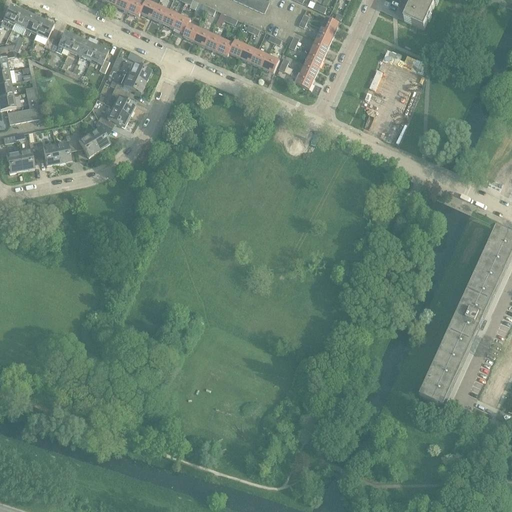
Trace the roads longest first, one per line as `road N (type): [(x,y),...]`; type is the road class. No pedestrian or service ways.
road 1 (residential): [(0,198),(107,175),(126,162),(176,64)]
road 2 (residential): [(511,214),(316,124)]
road 3 (residential): [(316,124),(176,64)]
road 4 (residential): [(316,124),(372,0)]
road 5 (residential): [(176,64),(54,7)]
